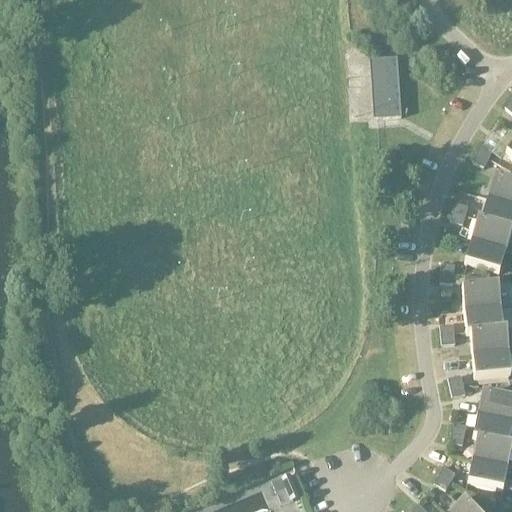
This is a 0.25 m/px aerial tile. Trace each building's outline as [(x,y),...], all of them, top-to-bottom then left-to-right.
[(371,62),(375,122),(399,120),(395,60),(371,62)] [(511,106),(509,103),(502,111),(511,118),(511,106)] [(424,116),(419,125),(437,135),(442,126),(424,116)] [(511,146),(503,158),(511,165),(511,146)] [(479,147),(474,156),(486,162),(491,154),(479,147)] [(486,162),(474,156),(469,165),(481,171),(486,162)] [(511,186),(491,180),(485,202),(511,210),(511,186)] [(475,222),(474,223),(511,233),(511,210),(485,202),(478,223),(475,222)] [(453,206),(450,216),(463,219),(466,210),(453,206)] [(463,219),(450,216),(447,225),(460,229),(463,219)] [(511,233),(474,223),(468,244),(503,254),(509,234),(511,234),(511,233)] [(503,254),(468,244),(462,267),(496,277),(503,254)] [(439,267),(438,277),(451,278),(452,268),(439,267)] [(451,278),(438,277),(437,287),(450,288),(451,278)] [(459,291),(461,315),(498,311),(495,288),(459,291)] [(461,315),(464,337),(504,333),(504,332),(500,333),(498,311),(461,315)] [(437,329),(438,339),(451,338),(451,328),(437,329)] [(468,337),(470,359),(506,355),(504,333),(464,337),(464,338),(468,337)] [(451,338),(438,339),(439,349),(452,348),(451,338)] [(506,355),(470,359),(472,382),(508,379),(506,355)] [(445,382),(447,392),(460,389),(458,379),(445,382)] [(460,389),(447,392),(450,401),(463,398),(460,389)] [(511,402),(479,396),(475,418),(510,425),(511,416),(511,402)] [(475,418),(470,441),(509,449),(509,448),(506,447),(510,425),(475,418)] [(450,427),(448,437),(462,440),(464,430),(450,427)] [(462,440),(448,437),(446,446),(459,449),(462,440)] [(473,443),(469,465),(505,472),(509,449),(470,441),(469,442),(473,443)] [(505,472),(469,465),(464,487),(500,494),(505,472)] [(441,470),(436,479),(448,486),(452,477),(441,470)] [(274,496),(278,495),(283,492),(288,504),(298,501),(288,478),(279,482),(274,484),(269,485),(274,496)] [(448,486),(436,479),(431,488),(443,494),(448,486)] [(451,511),(470,511),(461,503),(451,511)]
